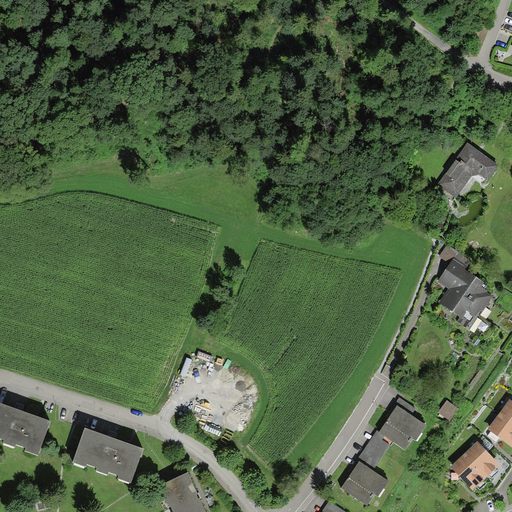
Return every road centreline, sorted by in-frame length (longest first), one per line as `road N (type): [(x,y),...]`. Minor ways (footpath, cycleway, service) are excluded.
road 1 (track): [(377,385),(433,243),(373,187),(476,65)]
road 2 (residential): [(0,377),(131,418),(194,448),(259,511)]
road 3 (residential): [(289,511),(329,465),(377,385)]
